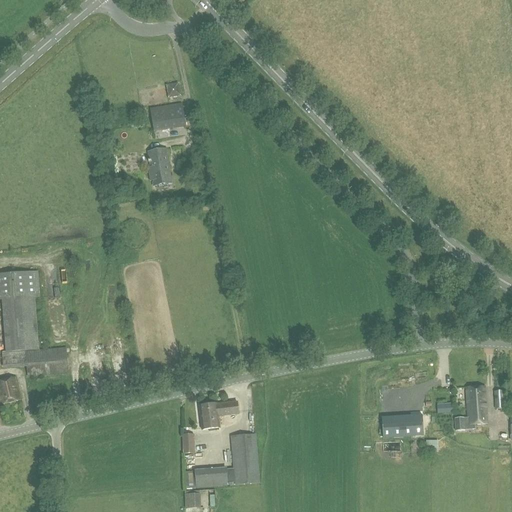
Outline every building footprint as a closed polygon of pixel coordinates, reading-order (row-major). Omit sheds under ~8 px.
[(182,105),(150,111),(153,131),(186,126),(182,105)] [(166,149),(147,152),(150,168),(148,169),(150,181),(153,180),(153,182),(152,182),(153,186),(171,183),(171,178),(166,149)] [(35,297),(39,297),(37,272),(0,275),(0,300),(4,300),(8,352),(3,352),(4,367),(27,365),(28,378),(68,374),(66,349),(39,351),(35,297)] [(120,304),(124,291),(118,290),(114,302),(120,304)] [(63,291),(54,294),(56,300),(64,298),(63,291)] [(489,360),(493,366),(499,363),(495,357),(489,360)] [(0,404),(0,405),(21,400),(15,378),(0,381),(0,404)] [(468,425),(487,424),(484,387),(466,388),(468,418),(464,418),(454,418),(455,430),(464,430),(464,425),(468,425)] [(504,409),(503,391),(494,392),(495,409),(504,409)] [(217,428),(220,428),(219,417),(238,415),(237,402),(217,405),(217,404),(199,406),(202,430),(209,429),(209,432),(217,431),(217,428)] [(434,420),(384,421),(384,427),(391,427),(391,429),(425,428),(425,430),(434,430),(434,420)] [(235,476),(227,476),(226,469),(195,472),(196,488),(259,483),(255,435),(231,437),(235,476)] [(195,453),(194,436),(183,436),(184,454),(195,453)] [(201,509),(200,494),(185,495),(185,509),(201,509)]
